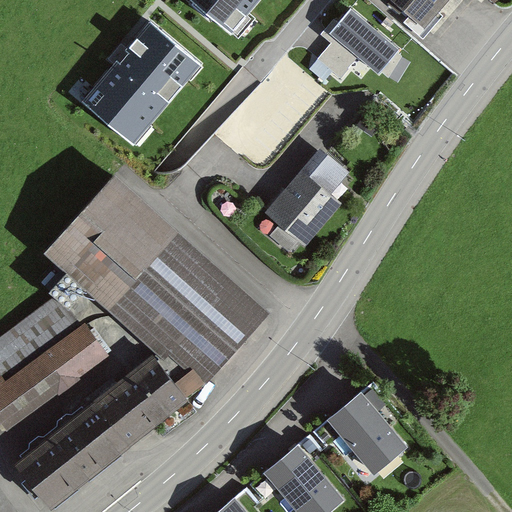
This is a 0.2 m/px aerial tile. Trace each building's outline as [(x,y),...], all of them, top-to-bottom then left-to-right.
[(253,0),(191,0),(228,30),(253,0)] [(393,0),(425,26),(447,0),(393,0)] [(399,50),(350,10),(331,33),(337,37),(319,59),(341,77),(358,55),(380,73),(399,50)] [(201,65),(152,23),(85,102),(134,143),(201,65)] [(345,172),(322,152),(271,212),(284,223),(275,235),(290,247),(301,234),(308,240),(340,202),(328,192),(345,172)] [(266,312),(115,176),(53,245),(204,380),(266,312)] [(0,425),(9,437),(114,356),(66,294),(0,344),(0,374),(4,380),(0,383),(0,425)] [(185,399),(152,358),(18,464),(51,506),(185,399)] [(405,446),(362,394),(332,419),(375,471),(405,446)] [(324,511),(341,498),(298,447),(269,471),(303,511),(324,511)] [(244,511),(234,500),(219,511),(244,511)]
